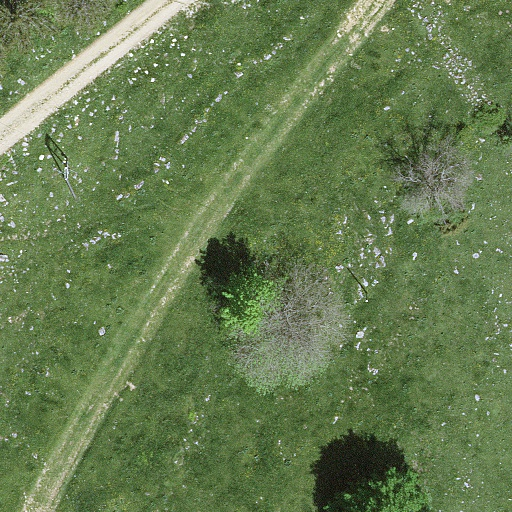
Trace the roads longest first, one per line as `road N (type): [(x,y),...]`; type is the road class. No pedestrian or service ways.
road 1 (track): [(372,0),(155,306),(39,511)]
road 2 (track): [(164,0),(0,132)]
